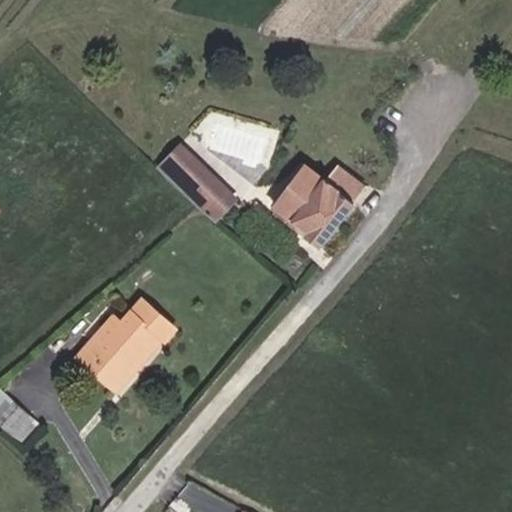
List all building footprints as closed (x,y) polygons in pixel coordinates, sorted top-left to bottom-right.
[(163,169),(176,182),(187,172),(217,202),(206,213),(218,222),(240,200),(187,146),(163,169)] [(321,245),(357,200),(327,178),(325,179),(307,167),(280,204),(310,230),(307,235),(321,245)] [(334,167),(327,178),(357,200),(362,192),(334,167)] [(187,172),(176,182),(201,209),(206,213),(217,202),(187,172)] [(175,319),(137,286),(86,346),(98,356),(93,361),(113,377),(146,337),(151,342),(161,330),(164,333),(175,319)] [(0,331),(10,322),(0,311),(0,331)] [(118,381),(151,342),(146,337),(113,377),(118,381)] [(98,356),(86,346),(82,351),(93,361),(98,356)] [(30,407),(10,390),(0,402),(0,415),(13,427),(30,407)]
